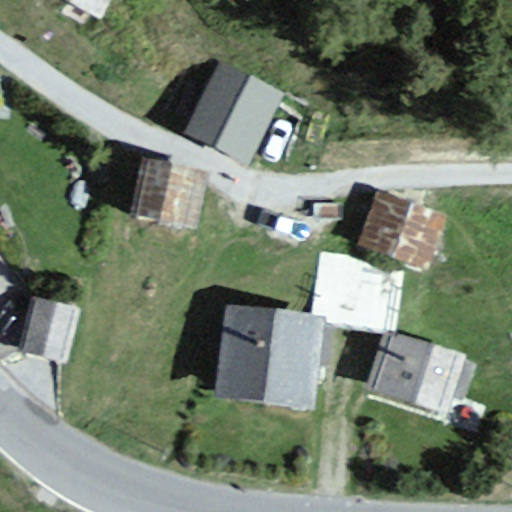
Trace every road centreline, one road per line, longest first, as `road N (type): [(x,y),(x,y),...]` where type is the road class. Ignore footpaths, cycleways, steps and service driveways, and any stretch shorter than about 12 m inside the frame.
road 1 (residential): [(0,48),(265,180),(511,173)]
road 2 (tertiary): [(210,511),(101,480),(55,456),(0,411)]
road 3 (unknown): [(377,511),(345,326)]
